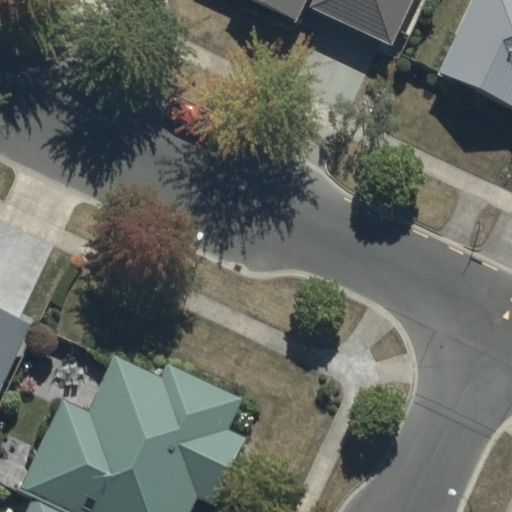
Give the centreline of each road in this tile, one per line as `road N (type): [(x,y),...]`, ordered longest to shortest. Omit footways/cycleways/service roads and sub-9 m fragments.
road 1 (residential): [(493,322),(0,90)]
road 2 (residential): [(493,322),(407,511)]
